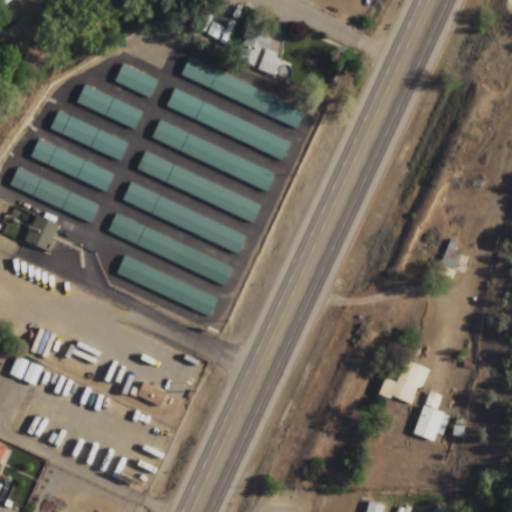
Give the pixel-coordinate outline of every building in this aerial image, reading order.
[(255,71),(274,76),(279,56),(265,53),(270,32),(246,26),(236,63),(256,68),(255,71)] [(304,110),(186,60),(178,78),(296,128),(304,110)] [(156,82),(122,64),(113,82),(148,99),(156,82)] [(133,129),(141,111),(82,86),(75,104),(133,129)] [(283,158),(290,140),(171,93),(164,111),(283,158)] [(48,132),(120,160),(127,142),(55,113),(48,132)] [(267,191),(275,173),(157,123),(149,142),(267,191)] [(105,191),(113,173),(36,141),(28,159),(105,191)] [(142,154),(134,172),(252,223),(260,205),(142,154)] [(98,205),(16,169),(8,187),(90,224),(98,205)] [(245,234),(127,186),(119,205),(238,253),(245,234)] [(57,226),(34,216),(22,243),(44,254),(57,226)] [(230,267),(113,216),(105,235),(222,285),(230,267)] [(459,247),(445,243),(436,277),(451,280),(459,247)] [(209,315),(216,297),(121,259),(113,278),(209,315)] [(41,370),(15,359),(8,377),(33,388),(41,370)] [(426,371),(404,362),(395,384),(384,379),(377,395),(411,409),(426,371)] [(134,398),(159,409),(165,393),(141,383),(134,398)] [(415,438),(438,445),(447,416),(424,409),(415,438)]
